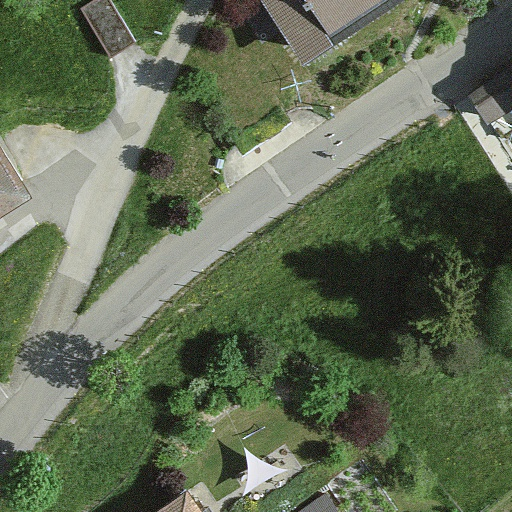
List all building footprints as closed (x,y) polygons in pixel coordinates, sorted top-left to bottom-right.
[(259,0),(314,82),(436,0),(259,0)] [(511,69),(464,99),(497,151),(511,141),(511,69)] [(0,153),(0,216),(30,195),(0,153)] [(219,511),(202,486),(163,511),(219,511)] [(341,511),(325,491),(293,511),(341,511)]
